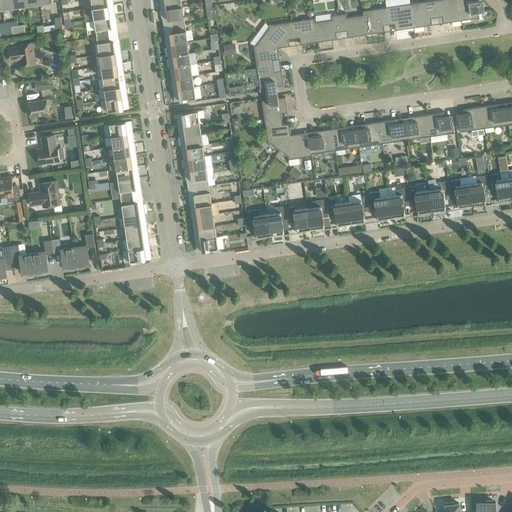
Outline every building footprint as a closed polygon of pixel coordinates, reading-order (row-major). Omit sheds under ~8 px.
[(13,0),(0,0),(2,10),(15,8),(13,0)] [(159,0),(161,9),(182,6),(180,0),(159,0)] [(434,0),(410,4),(413,28),(431,25),(430,15),(436,15),(434,0)] [(457,0),(435,0),(434,0),(436,15),(441,14),(443,23),(461,21),(457,0)] [(474,0),(457,0),(461,21),(479,18),(477,3),(474,0)] [(410,4),(386,7),(388,22),(394,21),(395,30),(413,28),(410,4)] [(92,8),(94,19),(115,16),(113,5),(92,8)] [(171,20),(172,26),(185,24),(182,6),(161,9),(163,21),(171,20)] [(362,11),(363,15),(366,35),(384,32),(383,22),(388,22),(386,7),(362,11)] [(346,13),(339,14),(341,29),(346,28),(348,38),(366,35),(363,15),(347,17),(346,13)] [(332,20),(316,22),(315,22),(318,42),(337,39),(335,30),(341,29),(339,14),(331,16),(332,20)] [(94,19),(96,37),(109,35),(108,29),(116,28),(115,16),(94,19)] [(54,18),(56,30),(62,30),(60,17),(54,18)] [(315,18),(291,22),(293,36),(299,35),(300,45),(318,42),(315,22),(316,22),(315,18)] [(269,28),(262,37),(278,48),(289,46),(288,37),(293,36),(291,22),(268,25),(268,26),(269,28)] [(164,33),(166,45),(187,42),(185,24),(172,26),(173,32),(164,33)] [(96,37),(99,55),(120,52),(118,40),(110,41),(109,35),(96,37)] [(253,45),(256,69),(271,66),(270,61),(279,59),(278,48),(262,37),(256,45),(254,46),(254,45),(253,45)] [(166,45),(168,56),(189,53),(187,42),(166,45)] [(9,61),(17,60),(17,59),(20,58),(21,66),(35,63),(32,43),(18,45),(18,47),(8,49),(9,61)] [(231,44),(223,45),(225,56),(233,54),(231,44)] [(99,55),(101,66),(122,63),(120,52),(99,55)] [(168,56),(170,67),(191,64),(189,53),(168,56)] [(101,66),(102,77),(123,74),(122,63),(101,66)] [(170,67),(171,79),(192,76),(191,64),(170,67)] [(271,66),(256,69),(259,89),(283,85),(281,70),(271,72),(271,66)] [(102,77),(104,89),(125,86),(123,74),(102,77)] [(171,79),(173,90),(194,87),(192,76),(171,79)] [(35,82),(36,91),(52,88),(51,79),(35,82)] [(104,89),(106,100),(127,97),(125,86),(104,89)] [(194,87),(173,90),(175,102),(201,98),(199,86),(194,87)] [(243,86),(229,88),(230,95),(244,93),(243,86)] [(106,100),(100,101),(102,113),(129,109),(127,97),(106,100)] [(261,101),(264,122),(278,120),(278,114),(287,112),(285,97),(261,101)] [(28,102),(30,117),(48,114),(46,99),(28,102)] [(499,104),(481,107),(484,128),(508,125),(506,113),(500,114),(499,104)] [(484,128),(481,107),(462,109),(464,119),(458,120),(460,132),(484,128)] [(176,114),(178,126),(199,122),(199,123),(205,122),(203,110),(176,114)] [(444,112),(426,115),(430,136),(454,133),(452,121),(446,122),(444,112)] [(410,127),(404,128),(406,140),(430,136),(426,115),(408,117),(410,127)] [(240,117),(232,119),(233,126),(241,125),(240,117)] [(397,119),(379,122),(382,144),(406,140),(404,128),(398,129),(397,119)] [(270,144),(279,150),(291,135),(289,124),(279,125),(278,120),(264,122),(268,145),(268,144),(270,144)] [(106,137),(111,136),(132,132),(130,121),(104,125),(106,137)] [(178,126),(180,137),(201,134),(199,123),(199,122),(178,126)] [(362,134),(357,135),(358,147),(382,144),(379,122),(361,124),(362,134)] [(350,126),(331,129),(335,151),(358,147),(357,135),(351,136),(350,126)] [(315,141),(309,142),(311,154),(335,151),(331,129),(313,132),(315,141)] [(111,136),(113,147),(134,144),(132,132),(111,136)] [(291,135),(279,150),(288,157),(288,159),(288,160),(311,156),(311,154),(309,142),(303,143),(302,133),(291,135)] [(180,137),(182,148),(203,145),(201,134),(180,137)] [(37,149),(40,164),(59,161),(57,146),(56,146),(54,135),(41,137),(43,148),(37,149)] [(468,141),(465,148),(472,152),(476,145),(468,141)] [(113,147),(114,158),(136,155),(134,144),(113,147)] [(182,148),(183,159),(204,156),(203,145),(182,148)] [(485,154),(476,156),(478,173),(487,172),(485,154)] [(110,170),(116,169),(137,166),(136,155),(114,158),(108,159),(110,170)] [(183,159),(185,171),(206,168),(204,156),(183,159)] [(116,169),(118,181),(139,178),(137,166),(116,169)] [(413,166),(405,167),(406,174),(414,173),(413,166)] [(293,167),(289,173),(294,177),(298,171),(293,167)] [(195,181),(196,187),(209,185),(206,168),(185,171),(187,182),(195,181)] [(403,168),(393,169),(394,177),(404,175),(403,168)] [(511,198),(511,197),(509,178),(501,179),(500,173),(489,175),(491,190),(497,189),(499,203),(508,202),(508,199),(511,198)] [(477,183),(469,184),(472,205),(476,204),(476,207),(486,205),(483,191),(489,190),(487,175),(476,177),(477,183)] [(0,197),(7,196),(7,202),(21,200),(19,188),(13,189),(12,187),(10,177),(0,178),(0,197)] [(118,181),(120,199),(133,197),(132,191),(141,189),(139,178),(118,181)] [(472,205),(469,184),(460,185),(459,179),(449,181),(451,196),(456,195),(459,209),(468,208),(467,206),(472,205)] [(41,192),(37,193),(37,192),(28,193),(30,206),(42,204),(43,207),(60,205),(57,181),(39,183),(41,192)] [(437,189),(428,190),(431,211),(436,210),(436,213),(445,211),(443,197),(449,196),(446,181),(436,183),(437,189)] [(189,195),(190,206),(211,203),(209,185),(196,187),(197,194),(189,195)] [(414,186),(408,187),(411,202),(416,201),(418,215),(427,214),(427,212),(431,211),(428,190),(415,192),(414,186)] [(396,195),(388,196),(391,217),(395,216),(396,219),(405,217),(403,203),(408,202),(406,187),(395,189),(396,195)] [(325,188),(316,189),(317,198),(326,196),(325,188)] [(391,217),(388,196),(380,198),(379,192),(368,193),(370,208),(376,207),(378,221),(387,220),(387,218),(391,217)] [(361,200),(348,202),(351,223),(355,222),(355,225),(365,223),(362,209),(368,208),(366,196),(360,197),(361,200)] [(120,199),(123,216),(144,213),(142,202),(134,203),(133,197),(120,199)] [(351,223),(348,202),(334,204),(334,198),(328,199),(330,214),(336,213),(338,227),(347,226),(346,224),(351,223)] [(316,207),(307,208),(310,229),(315,228),(315,231),(324,229),(322,215),(328,214),(325,200),(315,201),(316,207)] [(190,206),(192,218),(213,215),(218,214),(216,203),(211,203),(190,206)] [(275,213),(267,214),(270,235),(274,234),(275,237),(284,235),(282,221),(287,220),(285,206),(274,207),(275,213)] [(310,229),(307,208),(294,210),(294,207),(288,208),(290,220),(295,219),(297,233),(306,232),(306,230),(310,229)] [(270,235),(267,214),(259,215),(258,210),(247,211),(249,226),(255,225),(257,239),(266,238),(266,236),(270,235)] [(123,216),(125,228),(146,225),(144,213),(123,216)] [(213,215),(192,218),(194,229),(215,226),(213,215)] [(125,228),(127,239),(148,236),(146,225),(125,228)] [(194,229),(195,240),(216,237),(215,226),(194,229)] [(86,245),(74,247),(77,268),(90,266),(87,248),(95,247),(93,234),(85,235),(86,245)] [(127,239),(128,250),(149,247),(148,236),(127,239)] [(216,237),(195,240),(197,252),(223,248),(222,236),(216,237)] [(59,239),(51,240),(53,253),(61,252),(64,270),(77,268),(74,247),(61,249),(59,239)] [(45,252),(32,253),(35,274),(48,272),(46,254),(53,253),(51,240),(43,241),(45,252)] [(18,245),(10,246),(12,259),(20,258),(23,276),(35,274),(32,253),(19,255),(18,245)] [(3,258),(0,258),(0,279),(7,279),(4,261),(12,259),(10,246),(1,248),(3,258)] [(128,250),(123,251),(125,263),(129,262),(151,259),(149,247),(128,250)] [(477,502),(477,511),(495,511),(495,502),(493,502),(493,501),(485,501),(485,502),(477,502)] [(453,504),(453,502),(445,503),(445,511),(460,511),(459,503),(453,504)]
